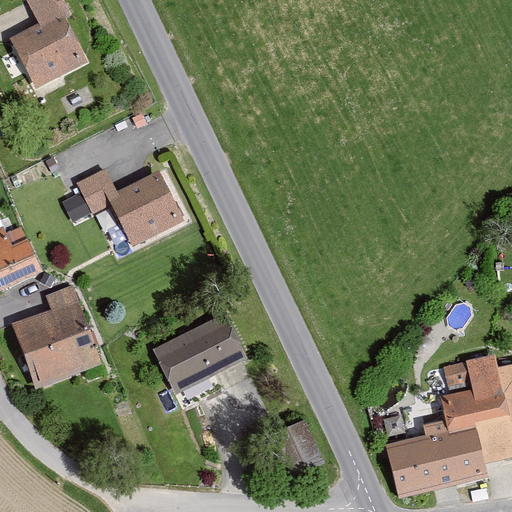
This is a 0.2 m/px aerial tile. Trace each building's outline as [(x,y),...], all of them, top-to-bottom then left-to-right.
[(60,0),(20,0),(35,28),(10,41),(33,88),(81,64),(60,23),(70,19),(60,0)] [(105,170),(75,183),(88,213),(109,203),(128,246),(179,223),(156,171),(113,189),(105,170)] [(15,229),(0,235),(0,291),(36,275),(15,229)] [(49,312),(7,327),(29,390),(98,366),(69,285),(43,295),(49,312)] [(220,318),(150,350),(170,394),(240,363),(220,318)] [(465,391),(438,397),(444,421),(447,433),(478,427),(485,461),(511,454),(511,362),(497,366),(495,353),(459,360),(465,391)] [(300,421),(261,439),(280,481),(319,464),(300,421)] [(478,427),(447,433),(444,421),(422,425),(425,439),(383,447),(393,500),(489,481),(485,461),(478,427)]
